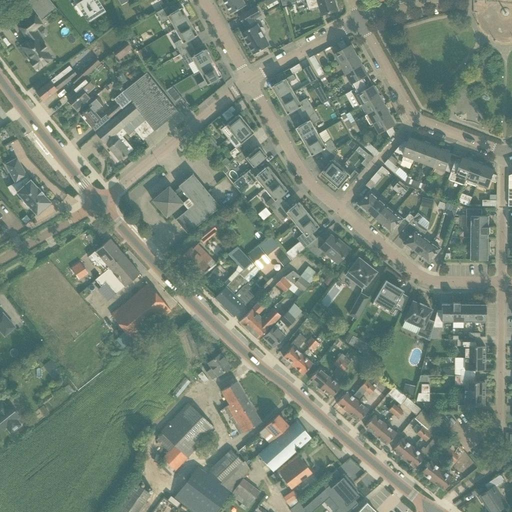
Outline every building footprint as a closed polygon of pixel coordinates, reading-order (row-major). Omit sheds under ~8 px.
[(28,0),(26,1),(41,20),(56,9),(48,0),(28,0)] [(88,21),(103,11),(95,0),(72,0),(74,2),(76,0),(77,0),(80,2),(79,3),(86,13),(84,15),(88,21)] [(242,0),(223,0),(231,14),(246,6),(242,0)] [(275,0),(277,4),(286,1),(290,11),(293,9),(290,0),(275,0)] [(306,0),(309,9),(319,6),(322,15),(337,11),(333,0),(306,0)] [(422,6),(425,15),(437,13),(434,3),(422,6)] [(168,5),(155,13),(162,24),(168,20),(174,30),(189,21),(181,7),(172,12),(168,5)] [(257,7),(239,16),(244,25),(247,30),(242,33),(254,54),(256,53),(257,54),(263,51),(262,49),(269,45),(263,34),(265,33),(265,31),(263,28),(261,27),(260,28),(258,24),(257,25),(254,19),(262,15),(257,7)] [(41,24),(34,15),(18,27),(25,36),(26,35),(30,40),(21,46),(31,60),(29,62),(35,69),(37,68),(38,69),(51,59),(46,51),(47,50),(42,43),(41,45),(31,31),(41,24)] [(197,35),(189,21),(174,30),(180,39),(173,43),(180,54),(192,47),(193,47),(189,40),(197,35)] [(51,34),(57,37),(62,28),(56,25),(51,34)] [(343,40),(337,43),(341,51),(335,55),(341,64),(357,55),(351,46),(347,48),(343,40)] [(113,54),(119,60),(129,52),(127,51),(130,48),(126,43),(113,54)] [(196,54),(192,47),(180,54),(172,58),(175,63),(182,59),(186,65),(192,61),(198,71),(213,63),(206,51),(207,50),(206,50),(205,49),(196,54)] [(315,71),(321,68),(314,55),(309,58),(315,71)] [(357,55),(341,64),(346,74),(362,65),(361,63),(362,63),(360,58),(359,59),(357,55)] [(76,75),(70,80),(75,86),(94,69),(100,64),(95,58),(75,75),(76,75)] [(199,89),(221,76),(220,75),(221,74),(220,75),(213,63),(198,71),(204,81),(197,85),(199,89)] [(346,74),(354,89),(355,89),(366,82),(363,77),(367,75),(368,75),(366,73),(368,72),(365,68),(364,69),(362,65),(346,74)] [(310,66),(303,70),(310,83),(317,79),(310,66)] [(75,94),(67,100),(77,111),(84,104),(89,99),(85,94),(93,87),(88,82),(98,73),(94,69),(75,86),(73,87),(77,91),(75,94)] [(54,77),(35,92),(43,101),(70,80),(76,75),(75,75),(72,70),(57,81),(54,77)] [(147,72),(123,91),(131,101),(132,102),(153,128),(175,110),(177,112),(178,112),(147,72)] [(122,74),(116,78),(121,85),(127,81),(122,74)] [(272,87),(280,100),(295,92),(289,83),(296,79),(293,74),(272,87)] [(323,74),(319,76),(324,86),(328,83),(323,74)] [(355,89),(354,89),(350,91),(359,107),(360,106),(363,104),(379,95),(378,94),(380,93),(377,89),(376,90),(373,85),(373,86),(370,88),(366,82),(355,89)] [(172,87),(165,92),(175,103),(181,98),(172,87)] [(347,88),(340,91),(348,106),(354,103),(347,88)] [(131,101),(123,91),(113,99),(116,103),(105,113),(110,119),(122,109),(131,101)] [(280,100),(288,114),(296,109),(300,116),(313,109),(307,98),(300,102),(295,92),(280,100)] [(325,93),(318,96),(322,103),(328,99),(325,93)] [(368,114),(384,105),(384,103),(385,103),(383,99),(381,99),(379,95),(363,104),(360,106),(364,113),(367,111),(368,114)] [(89,107),(80,115),(90,127),(100,119),(94,112),(103,105),(97,97),(87,105),(89,107)] [(132,102),(103,127),(96,133),(95,132),(95,133),(113,154),(111,156),(117,162),(132,149),(121,137),(126,133),(128,135),(130,137),(136,133),(142,141),(154,131),(152,129),(153,128),(132,102)] [(374,123),(390,114),(389,113),(390,112),(388,108),(387,109),(384,105),(368,114),(365,116),(370,126),(374,123)] [(313,109),(300,116),(304,123),(296,128),(304,142),(319,133),(313,124),(320,120),(313,109)] [(228,123),(234,118),(227,110),(221,115),(228,123)] [(245,124),(241,119),(242,119),(238,114),(234,118),(228,123),(224,126),(220,129),(227,139),(232,135),(246,123),(245,124)] [(345,114),(342,116),(347,126),(355,121),(353,118),(349,120),(345,114)] [(390,114),(374,123),(379,133),(386,129),(391,138),(395,133),(391,126),(395,124),(390,114)] [(355,121),(347,126),(352,135),(360,131),(355,121)] [(245,140),(253,133),(250,128),(249,129),(245,124),(247,123),(246,123),(232,135),(227,139),(235,148),(239,153),(239,154),(246,148),(250,145),(245,140)] [(333,151),(337,149),(331,140),(324,143),(319,133),(304,142),(312,156),(321,151),(324,158),(327,156),(331,152),(333,151)] [(209,137),(204,141),(212,151),(217,147),(209,137)] [(414,159),(420,142),(410,138),(408,142),(404,140),(400,146),(394,152),(404,155),(402,160),(412,164),(414,159)] [(368,142),(364,147),(375,156),(379,152),(368,142)] [(420,142),(414,159),(424,163),(431,146),(429,145),(430,144),(425,142),(425,143),(420,142)] [(229,145),(222,150),(227,155),(234,150),(229,145)] [(254,166),(266,156),(266,155),(265,156),(262,152),(262,151),(258,146),(250,153),(246,148),(239,154),(239,153),(236,156),(240,162),(244,158),(252,167),(254,166)] [(431,146),(424,163),(434,167),(441,149),(439,149),(440,147),(435,146),(435,147),(431,146)] [(434,167),(451,173),(456,160),(449,158),(451,154),(452,154),(452,153),(449,153),(450,151),(445,150),(445,151),(441,149),(434,167)] [(337,154),(333,151),(331,152),(327,156),(324,158),(322,159),(328,164),(321,173),(330,181),(342,167),(333,159),(337,154)] [(391,156),(384,164),(395,173),(399,169),(394,165),(398,161),(391,156)] [(28,182),(27,180),(25,177),(26,177),(16,158),(5,164),(15,183),(16,182),(18,186),(21,189),(16,193),(22,199),(22,202),(22,204),(24,206),(25,207),(27,208),(30,208),(36,214),(49,202),(42,195),(43,194),(38,187),(37,188),(30,181),(28,182)] [(451,173),(448,179),(465,185),(466,183),(466,182),(467,179),(474,162),(472,161),(473,160),(468,158),(468,160),(463,158),(462,158),(463,158),(461,162),(456,160),(451,173)] [(466,182),(466,183),(476,186),(477,183),(484,166),(482,165),(483,164),(478,162),(478,163),(474,162),(467,179),(466,182)] [(277,178),(268,167),(269,167),(269,166),(268,167),(267,166),(259,172),(254,166),(252,167),(242,175),(250,185),(256,180),(264,189),(277,178)] [(484,166),(477,183),(488,187),(490,180),(497,182),(497,175),(493,174),(494,170),(484,166)] [(330,181),(339,188),(346,180),(351,184),(359,174),(354,170),(350,175),(342,167),(330,181)] [(187,234),(194,228),(219,207),(199,181),(192,174),(177,186),(179,188),(173,192),(168,187),(152,200),(166,217),(171,212),(176,218),(174,219),(180,226),(187,234)] [(280,197),(287,191),(286,189),(287,188),(286,189),(277,178),(264,189),(268,194),(271,198),(265,203),(273,212),(274,212),(284,203),(280,197)] [(375,184),(370,180),(366,185),(370,189),(375,184)] [(393,188),(397,192),(402,187),(403,185),(399,181),(393,188)] [(462,198),(467,187),(459,183),(454,195),(462,198)] [(402,187),(397,192),(402,197),(407,191),(402,187)] [(367,212),(368,211),(378,199),(370,191),(360,203),(363,206),(362,208),(367,212)] [(378,199),(368,211),(376,217),(386,205),(378,199)] [(441,199),(440,201),(437,207),(444,210),(445,207),(446,204),(447,201),(441,199)] [(445,207),(451,209),(452,208),(454,209),(456,205),(447,201),(446,204),(445,207)] [(308,214),(299,203),(300,202),(299,203),(298,202),(289,209),(284,203),(274,212),(281,221),(287,216),(295,225),(308,214)] [(376,217),(384,224),(394,212),(386,205),(376,217)] [(466,227),(471,227),(489,227),(489,216),(481,216),(481,209),(466,209),(466,227)] [(384,224),(383,226),(388,230),(389,229),(392,232),(403,220),(394,212),(384,224)] [(409,213),(405,219),(410,223),(414,217),(409,213)] [(308,214),(295,225),(302,233),(296,238),(304,248),(305,247),(316,239),(311,232),(318,226),(308,214)] [(414,217),(410,223),(414,227),(419,222),(414,217)] [(217,231),(210,223),(195,235),(202,244),(217,231)] [(471,227),(471,237),(488,238),(488,234),(490,234),(490,227),(489,227),(471,227)] [(412,251),(414,249),(423,236),(414,229),(405,242),(408,245),(407,247),(412,251)] [(316,239),(305,247),(317,258),(322,252),(337,264),(350,249),(342,243),(341,244),(340,244),(337,242),(337,241),(330,235),(325,241),(318,236),(316,239)] [(423,236),(414,249),(422,255),(421,257),(432,242),(423,236)] [(471,237),(471,248),(490,248),(490,242),(488,242),(488,238),(471,237)] [(115,295),(139,274),(109,239),(89,256),(98,266),(96,267),(102,273),(94,280),(100,287),(105,283),(115,295)] [(266,240),(258,247),(265,254),(273,248),(266,240)] [(432,242),(421,257),(426,261),(427,259),(431,261),(440,249),(432,242)] [(190,247),(186,252),(179,259),(196,276),(207,266),(206,264),(211,259),(205,254),(196,244),(192,249),(190,247)] [(236,246),(229,253),(238,263),(243,268),(244,269),(251,263),(251,262),(236,246)] [(258,247),(247,256),(259,270),(270,261),(265,254),(258,247)] [(471,248),(471,260),(488,260),(488,255),(490,255),(490,248),(471,248)] [(284,252),(277,257),(283,265),(290,260),(284,252)] [(301,257),(298,261),(305,267),(308,263),(301,257)] [(376,272),(358,258),(347,271),(348,272),(344,276),(352,282),(356,278),(365,285),(376,272)] [(79,262),(71,267),(78,279),(88,273),(79,262)] [(299,277),(293,284),(293,285),(302,292),(317,274),(307,266),(299,277)] [(215,269),(211,273),(215,277),(219,273),(215,269)] [(292,271),(284,277),(293,284),(299,277),(292,271)] [(221,291),(215,297),(214,298),(221,305),(232,293),(234,295),(244,285),(247,282),(238,273),(230,281),(227,279),(222,284),(225,286),(221,291)] [(322,282),(329,287),(333,280),(327,275),(322,282)] [(291,285),(282,277),(275,284),(283,293),(291,285)] [(408,297),(384,283),(373,302),(390,312),(395,305),(396,306),(395,308),(401,311),(408,297)] [(135,341),(163,317),(170,311),(169,310),(147,284),(147,285),(140,290),(111,315),(134,342),(135,341)] [(232,293),(221,305),(233,317),(253,296),(248,291),(248,289),(244,285),(234,295),(232,293)] [(349,315),(356,319),(368,298),(360,294),(349,315)] [(259,301),(238,322),(249,332),(261,319),(257,315),(265,307),(259,301)] [(412,301),(404,320),(420,326),(416,335),(429,340),(432,327),(434,322),(427,319),(431,309),(424,307),(424,306),(419,304),(412,301)] [(452,304),(452,322),(463,322),(463,304),(459,304),(459,303),(452,303),(452,304)] [(463,304),(463,322),(474,322),(474,303),(467,303),(467,304),(463,304)] [(474,303),(474,322),(485,322),(485,305),(480,305),(480,303),(474,303)] [(273,326),(269,330),(262,337),(273,348),(284,337),(278,331),(285,325),(287,327),(294,320),(293,320),(301,311),(293,304),(286,313),(280,320),(273,326)] [(434,322),(432,327),(441,328),(441,322),(452,322),(452,304),(441,304),(441,311),(437,311),(434,322)] [(261,319),(249,332),(257,339),(279,317),(271,309),(261,319)] [(0,331),(4,336),(14,327),(2,314),(0,315),(0,331)] [(342,343),(362,350),(365,340),(346,333),(342,343)] [(283,357),(292,365),(301,356),(296,351),(305,340),(299,334),(290,345),(292,347),(283,357)] [(304,345),(308,348),(314,341),(311,338),(304,345)] [(457,340),(452,340),(449,340),(449,346),(457,346),(460,346),(464,346),(464,358),(484,358),(484,346),(474,346),(475,340),(458,340),(457,340)] [(314,341),(308,348),(312,352),(318,345),(314,341)] [(206,373),(211,380),(216,376),(216,377),(229,367),(220,354),(207,364),(210,369),(206,373)] [(301,356),(292,365),(302,374),(311,364),(301,356)] [(343,361),(338,358),(333,364),(337,368),(343,361)] [(343,361),(337,368),(342,372),(350,362),(345,358),(343,361)] [(460,376),(464,376),(474,376),(474,370),(484,370),(484,358),(464,358),(464,370),(460,370),(460,376)] [(40,360),(36,363),(46,376),(50,373),(40,360)] [(318,368),(315,372),(308,379),(319,389),(328,378),(318,368)] [(379,373),(373,369),(368,374),(374,380),(379,373)] [(197,375),(204,384),(208,380),(201,372),(197,375)] [(454,376),(454,385),(464,385),(464,394),(484,394),(484,382),(474,382),(474,376),(464,376),(460,376),(454,376)] [(177,398),(190,382),(184,378),(172,393),(177,398)] [(328,378),(319,389),(330,398),(339,387),(328,378)] [(345,392),(342,395),(336,403),(348,413),(357,401),(365,391),(370,385),(373,381),(369,378),(352,397),(345,392)] [(223,408),(239,435),(261,422),(237,381),(220,391),(228,405),(223,408)] [(370,385),(365,391),(370,395),(375,389),(374,388),(376,386),(374,384),(372,386),(370,385)] [(402,393),(412,396),(414,386),(404,384),(402,393)] [(387,394),(394,399),(400,392),(393,386),(387,394)] [(418,393),(416,401),(429,402),(429,394),(418,393)] [(484,394),(464,394),(464,405),(457,405),(457,412),(474,412),(474,406),(484,406),(484,394)] [(414,404),(407,398),(402,404),(409,409),(414,404)] [(1,400),(0,401),(0,426),(3,430),(6,428),(10,433),(21,425),(16,419),(19,417),(8,404),(6,406),(1,400)] [(357,401),(348,413),(358,421),(367,410),(357,401)] [(187,403),(160,432),(162,434),(156,440),(168,452),(162,459),(164,461),(159,466),(170,476),(215,429),(187,403)] [(388,411),(393,415),(398,409),(393,405),(388,411)] [(43,406),(38,409),(45,417),(49,414),(43,406)] [(398,409),(393,415),(398,419),(403,413),(398,409)] [(416,434),(421,438),(434,422),(434,421),(422,410),(414,419),(422,426),(416,434)] [(274,438),(288,426),(278,414),(264,427),(258,433),(269,445),(276,439),(274,438)] [(373,416),(370,419),(364,426),(375,436),(384,425),(373,416)] [(269,445),(258,456),(272,472),(303,444),(310,438),(296,421),(289,428),(276,439),(269,445)] [(412,448),(403,459),(414,468),(423,457),(426,459),(442,440),(435,435),(435,436),(434,435),(440,428),(434,422),(421,438),(425,442),(430,435),(433,437),(428,444),(425,448),(423,447),(418,453),(412,448)] [(384,425),(375,436),(386,445),(395,434),(384,425)] [(401,439),(398,442),(392,450),(403,459),(412,448),(401,439)] [(444,456),(445,457),(449,459),(453,453),(459,446),(454,442),(444,456)] [(207,474),(231,493),(242,479),(250,470),(244,461),(243,463),(230,450),(209,470),(209,471),(207,474)] [(453,453),(449,459),(453,463),(458,456),(453,453)] [(297,455),(276,471),(290,489),(311,472),(297,455)] [(420,473),(432,481),(441,470),(429,461),(420,473)] [(173,498),(191,511),(215,511),(229,495),(231,493),(207,474),(197,466),(173,498)] [(441,470),(432,481),(443,490),(452,478),(441,470)] [(330,484),(319,493),(325,500),(327,498),(337,510),(334,511),(347,511),(349,511),(353,507),(357,504),(353,499),(358,495),(354,491),(357,488),(344,473),(341,475),(342,476),(331,486),(330,484)] [(487,490),(478,496),(483,503),(488,511),(495,511),(507,505),(500,495),(502,494),(497,487),(504,482),(500,475),(484,485),(487,490)] [(231,493),(229,495),(241,504),(239,506),(244,511),(247,507),(247,508),(259,492),(242,479),(231,493)] [(110,511),(138,511),(150,495),(132,481),(110,511)] [(283,498),(287,504),(296,498),(297,497),(293,491),(283,498)] [(296,498),(287,504),(290,509),(299,503),(296,498)] [(374,511),(375,511),(371,507),(366,503),(360,509),(357,511),(349,511),(348,511),(374,511)]
